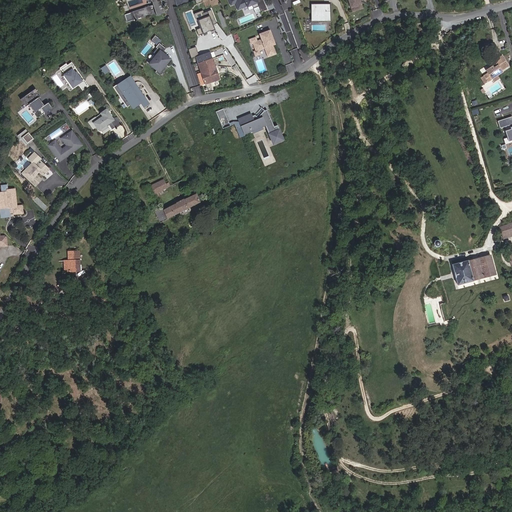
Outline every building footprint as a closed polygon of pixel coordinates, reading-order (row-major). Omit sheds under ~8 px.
[(152,0),(154,5),(133,11),(135,19),(140,18),(142,18),(141,17),(153,13),(152,8),(155,7),(157,15),(166,13),(163,4),(164,4),(163,0),(162,1),(161,0),(152,0)] [(189,4),(187,0),(174,0),(178,8),(189,4)] [(228,0),(231,5),(235,3),(238,10),(247,6),(251,4),(252,5),(257,3),(258,6),(261,12),(267,9),(262,0),(228,0)] [(352,0),(356,8),(365,5),(363,0),(352,0)] [(331,3),(312,3),(311,16),(326,17),(326,20),(331,20),(331,3)] [(217,25),(212,11),(205,14),(203,15),(205,20),(199,22),(202,29),(197,31),(199,37),(204,35),(208,34),(211,32),(212,33),(215,31),(214,26),(217,25)] [(204,12),(195,15),(198,22),(199,22),(205,20),(203,15),(205,14),(204,12)] [(270,30),(260,34),(262,39),(257,41),(256,38),(250,40),(252,44),(254,43),(257,51),(265,48),(267,52),(269,51),(270,56),(276,54),(273,45),(272,43),(274,42),(270,30)] [(157,54),(149,63),(157,69),(155,71),(160,74),(167,66),(165,65),(164,64),(167,60),(169,57),(166,54),(163,51),(166,47),(160,42),(156,46),(157,47),(154,52),(157,54)] [(197,47),(189,49),(191,57),(199,55),(197,47)] [(209,52),(195,57),(198,66),(195,67),(201,84),(218,78),(209,52)] [(485,75),(488,81),(503,72),(502,69),(509,65),(503,55),(494,60),(497,65),(493,67),(492,66),(486,69),(488,73),(485,75)] [(83,91),(90,86),(72,62),(68,65),(67,63),(60,68),(65,75),(64,76),(73,89),(78,85),(83,91)] [(106,66),(101,69),(105,75),(110,72),(106,66)] [(130,77),(118,84),(122,89),(133,81),(130,77)] [(122,89),(118,84),(114,88),(128,108),(139,100),(144,109),(150,105),(133,81),(122,89)] [(46,113),(53,109),(49,103),(45,106),(39,98),(41,96),(37,89),(21,100),(26,107),(30,105),(35,113),(42,108),(46,113)] [(223,109),(216,112),(223,129),(230,126),(223,109)] [(264,111),(262,109),(255,116),(258,118),(264,111)] [(94,124),(97,128),(99,131),(101,130),(104,134),(109,130),(107,126),(109,125),(111,123),(115,128),(116,129),(122,125),(117,118),(113,121),(106,111),(101,114),(103,117),(94,124)] [(240,122),(241,127),(244,134),(252,131),(262,127),(265,126),(273,144),(283,140),(277,126),(274,128),(267,111),(265,111),(264,111),(258,118),(255,116),(252,117),(251,115),(243,118),(244,120),(240,122)] [(101,114),(89,123),(94,130),(97,128),(94,124),(103,117),(101,114)] [(511,117),(499,121),(501,127),(510,124),(511,129),(506,131),(507,136),(509,140),(511,138),(511,117)] [(262,127),(252,131),(255,137),(264,133),(262,127)] [(56,142),(49,146),(60,161),(82,146),(73,132),(63,139),(68,147),(62,151),(56,142)] [(28,143),(33,139),(29,133),(23,137),(28,143)] [(511,138),(509,140),(507,136),(503,138),(505,146),(511,143),(511,138)] [(33,164),(26,171),(29,174),(26,177),(36,186),(39,183),(33,178),(36,175),(41,169),(45,173),(49,169),(42,163),(38,168),(35,165),(41,159),(34,154),(29,160),(33,164)] [(162,180),(150,186),(154,194),(156,193),(166,189),(164,185),(162,180)] [(0,208),(1,208),(1,218),(10,217),(10,208),(13,208),(14,214),(23,213),(22,207),(17,207),(16,190),(8,190),(8,189),(8,186),(3,186),(3,193),(0,193),(0,208)] [(163,211),(167,219),(180,212),(181,214),(188,211),(187,208),(198,202),(195,194),(184,200),(183,198),(173,203),(174,205),(163,211)] [(511,223),(500,227),(503,236),(511,232),(511,223)] [(68,272),(78,271),(77,265),(79,265),(79,251),(68,252),(68,261),(67,261),(68,272)] [(490,255),(467,261),(452,264),(457,286),(473,281),(483,278),(495,275),(490,255)] [(442,308),(440,303),(438,303),(442,321),(445,320),(444,316),(446,315),(444,307),(442,308)]
